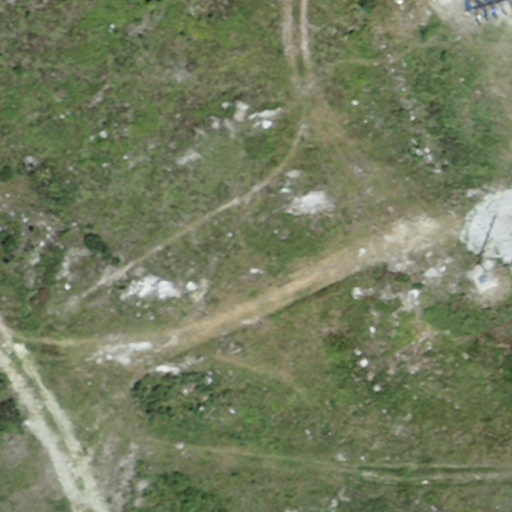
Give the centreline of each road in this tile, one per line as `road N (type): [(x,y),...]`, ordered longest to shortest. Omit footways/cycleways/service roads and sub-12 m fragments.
road 1 (track): [(0,333),(149,353),(436,228),(511,211)]
road 2 (track): [(436,228),(315,126),(292,46),(295,0)]
road 3 (track): [(89,511),(0,351)]
road 4 (track): [(511,113),(442,0)]
